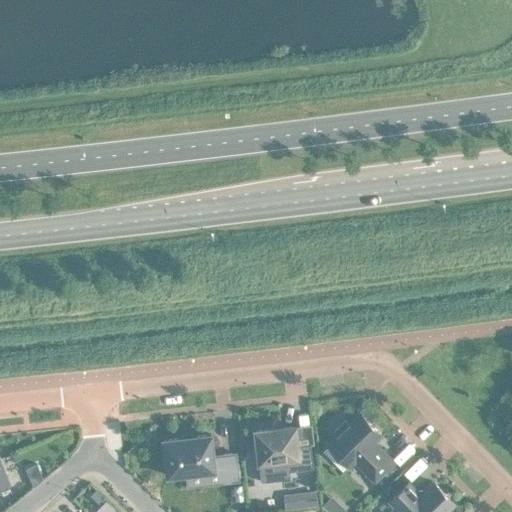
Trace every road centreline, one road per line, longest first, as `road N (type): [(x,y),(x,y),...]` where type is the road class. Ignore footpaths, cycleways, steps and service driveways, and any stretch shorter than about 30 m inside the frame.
road 1 (secondary): [(0,232),(511,167)]
road 2 (secondary): [(511,100),(0,158)]
road 3 (residential): [(91,394),(374,357),(395,366),(511,488)]
